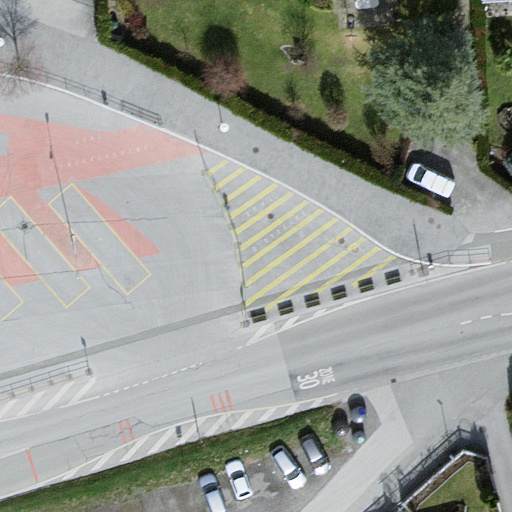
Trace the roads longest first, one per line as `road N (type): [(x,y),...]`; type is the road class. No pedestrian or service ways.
road 1 (tertiary): [(468,322),(2,458)]
road 2 (residential): [(334,511),(439,418),(478,369),(468,322)]
